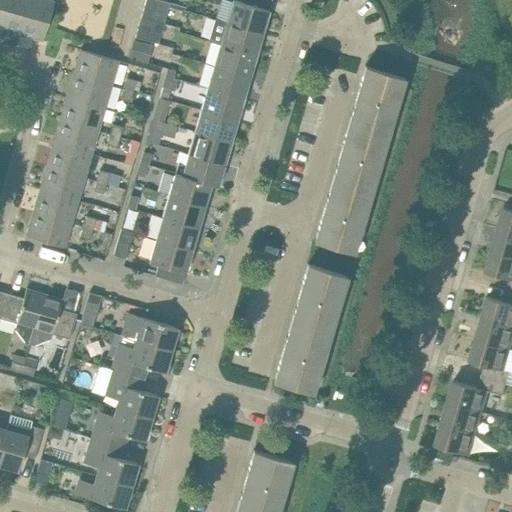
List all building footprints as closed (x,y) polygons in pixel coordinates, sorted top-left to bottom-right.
[(0,27),(18,33),(28,0),(2,0),(0,10),(0,27)] [(43,40),(53,3),(54,2),(46,0),(28,0),(18,33),(43,40)] [(170,3),(160,0),(145,0),(141,16),(164,23),(170,3)] [(242,0),(242,2),(235,0),(232,0),(226,22),(261,32),(270,0),(242,0)] [(158,44),(164,23),(141,16),(135,37),(158,44)] [(255,54),(261,32),(226,22),(214,18),(208,40),(220,44),(255,54)] [(152,64),(158,44),(135,37),(129,57),(152,64)] [(249,76),(255,54),(220,44),(213,66),(249,76)] [(118,60),(80,49),(73,73),(111,84),(118,60)] [(243,98),(249,76),(213,66),(207,88),(243,98)] [(404,77),(365,66),(314,241),(353,252),(404,77)] [(167,69),(165,75),(173,78),(175,71),(167,69)] [(111,84),(73,73),(66,96),(105,107),(111,84)] [(177,79),(173,78),(165,75),(159,97),(167,100),(170,89),(174,90),(177,79)] [(133,91),(136,80),(126,78),(123,88),(133,91)] [(130,101),(133,91),(123,88),(120,98),(130,101)] [(236,120),(243,98),(207,88),(201,109),(236,120)] [(105,107),(66,96),(60,119),(98,131),(105,107)] [(167,100),(159,97),(152,119),(160,121),(162,122),(169,101),(167,100)] [(230,142),(236,120),(201,109),(194,131),(230,142)] [(98,131),(60,119),(53,142),(91,154),(98,131)] [(157,133),(160,121),(152,119),(149,131),(157,133)] [(119,137),(122,127),(113,124),(110,134),(119,137)] [(224,164),(230,142),(194,131),(188,153),(224,164)] [(116,147),(119,137),(110,134),(107,144),(116,147)] [(91,154),(53,142),(46,165),(84,177),(91,154)] [(143,151),(140,163),(148,165),(151,154),(143,151)] [(217,186),(224,164),(188,153),(184,167),(177,165),(175,172),(182,174),(182,175),(210,183),(210,184),(217,186)] [(144,177),(148,165),(140,163),(136,175),(144,177)] [(84,177),(46,165),(39,189),(78,200),(84,177)] [(109,173),(99,170),(96,180),(106,183),(109,173)] [(204,206),(210,184),(210,183),(182,175),(182,174),(175,172),(168,195),(204,206)] [(103,193),(106,183),(96,180),(93,190),(103,193)] [(78,200),(39,189),(33,212),(71,223),(78,200)] [(135,209),(138,197),(130,195),(127,207),(135,209)] [(198,227),(204,206),(168,195),(162,217),(198,227)] [(511,209),(504,207),(498,228),(511,232),(511,209)] [(71,223),(33,212),(26,236),(64,247),(71,223)] [(93,229),(96,219),(86,216),(83,226),(93,229)] [(191,249),(198,227),(162,217),(156,239),(191,249)] [(90,239),(93,229),(83,226),(80,236),(90,239)] [(511,232),(498,228),(491,250),(511,255),(511,232)] [(121,229),(113,255),(126,258),(133,232),(121,229)] [(182,283),(191,249),(156,239),(155,242),(149,261),(158,264),(155,275),(182,283)] [(511,255),(491,250),(485,271),(510,278),(506,289),(511,290),(511,255)] [(347,275),(308,264),(274,381),(313,393),(347,275)] [(29,343),(44,294),(26,288),(23,298),(7,293),(0,315),(0,318),(16,323),(15,329),(25,342),(29,343)] [(511,290),(506,289),(503,301),(488,296),(482,318),(511,326),(511,290)] [(92,326),(101,296),(89,292),(80,323),(92,326)] [(62,299),(44,294),(29,343),(34,345),(50,339),(52,334),(69,339),(71,332),(76,313),(60,308),(62,299)] [(129,313),(125,324),(122,335),(137,339),(170,349),(177,327),(129,313)] [(511,341),(511,326),(482,318),(475,339),(510,349),(511,341)] [(163,371),(170,349),(137,339),(134,348),(119,347),(112,369),(139,377),(143,365),(163,371)] [(510,349),(475,339),(469,360),(484,365),(481,376),(506,383),(509,372),(504,370),(510,349)] [(25,357),(23,365),(21,372),(32,376),(37,360),(25,357)] [(21,372),(23,365),(12,361),(9,369),(21,372)] [(136,388),(139,377),(112,369),(106,392),(119,399),(117,407),(150,417),(157,395),(136,388)] [(453,380),(447,402),(482,412),(488,391),(503,395),(506,383),(481,376),(478,387),(453,380)] [(482,412),(447,402),(441,423),(475,433),(482,412)] [(143,440),(150,417),(117,407),(114,416),(99,415),(92,437),(119,445),(123,434),(143,440)] [(36,453),(41,434),(42,429),(30,426),(31,422),(10,416),(6,429),(0,450),(0,465),(18,470),(24,450),(36,453)] [(475,433),(441,423),(435,444),(469,454),(475,433)] [(116,456),(119,445),(92,437),(86,459),(99,467),(97,475),(130,485),(137,463),(116,456)] [(277,511),(293,461),(254,450),(235,511),(277,511)] [(45,485),(51,465),(52,462),(40,459),(39,462),(33,481),(45,485)] [(123,507),(130,485),(97,475),(94,484),(79,482),(76,493),(123,507)]
